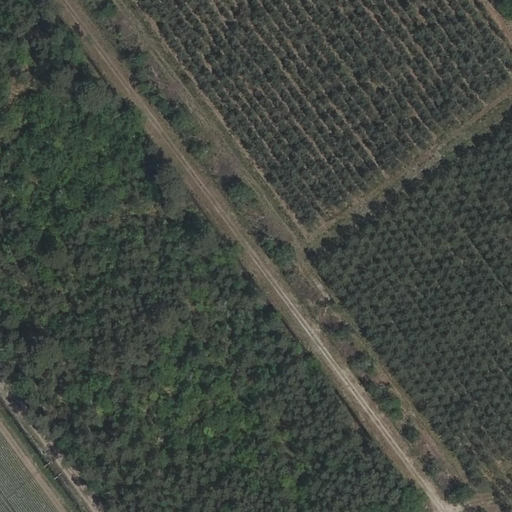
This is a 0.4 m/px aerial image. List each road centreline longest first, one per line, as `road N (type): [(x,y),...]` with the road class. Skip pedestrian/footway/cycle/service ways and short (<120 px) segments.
road 1 (track): [(64,0),(443,511)]
road 2 (track): [(0,376),(100,511)]
